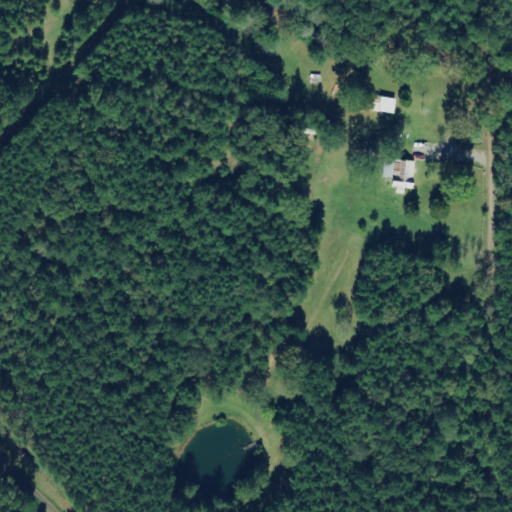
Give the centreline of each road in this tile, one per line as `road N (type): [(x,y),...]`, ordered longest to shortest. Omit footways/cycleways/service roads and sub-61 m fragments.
road 1 (residential): [(499,511),(497,69)]
road 2 (residential): [(497,69),(230,0)]
